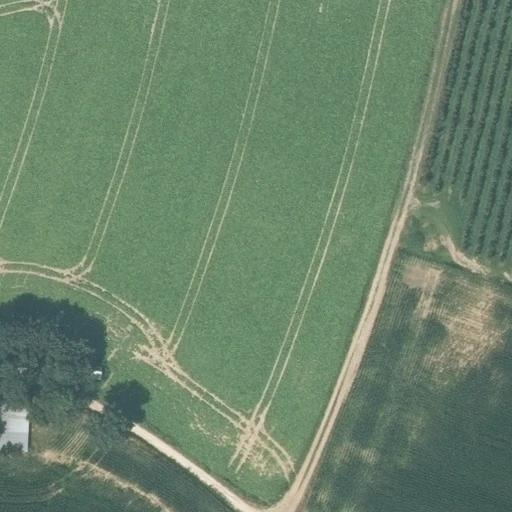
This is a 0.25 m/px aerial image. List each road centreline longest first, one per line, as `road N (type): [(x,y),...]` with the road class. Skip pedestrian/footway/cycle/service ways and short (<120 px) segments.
road 1 (track): [(451,0),(403,213),(361,348),(286,511)]
road 2 (track): [(252,511),(136,424),(35,375),(0,374)]
